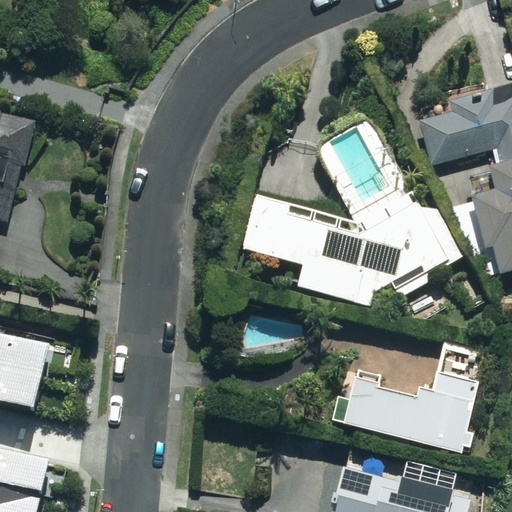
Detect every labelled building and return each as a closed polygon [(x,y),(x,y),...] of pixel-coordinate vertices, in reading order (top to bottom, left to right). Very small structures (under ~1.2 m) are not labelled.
[(511,115),(507,101),(490,107),(486,94),(438,110),(440,117),(411,127),(427,177),(486,157),(492,174),(477,179),(485,202),(459,211),(475,258),(483,255),(494,288),(511,282),(511,115)] [(0,266),(43,123),(2,111),(0,116),(0,266)] [(244,209),(243,209),(232,266),(289,277),(290,297),(364,313),(368,301),(386,291),(398,306),(429,290),(422,280),(457,266),(431,217),(417,217),(410,211),(360,239),(353,231),(244,209)] [(58,343),(0,329),(0,398),(42,408),(58,343)] [(376,389),(350,385),(337,434),(463,458),(464,453),(469,453),(471,440),(464,438),(475,387),(433,381),(431,396),(411,394),(410,404),(374,398),(376,389)] [(0,511),(39,511),(52,460),(0,448),(0,511)] [(324,511),(436,511),(439,502),(330,482),(324,511)]
